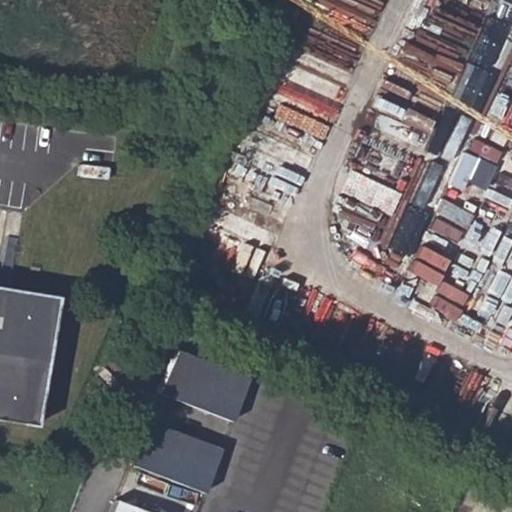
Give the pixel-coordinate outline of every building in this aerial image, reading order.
[(471,135),(445,203),(473,213),(499,145),(471,135)] [(70,296),(0,284),(0,418),(48,426),(70,296)] [(245,375),(174,348),(155,391),(229,419),(245,375)] [(218,447),(144,419),(128,463),(201,491),(218,447)] [(151,511),(113,497),(107,511),(151,511)]
